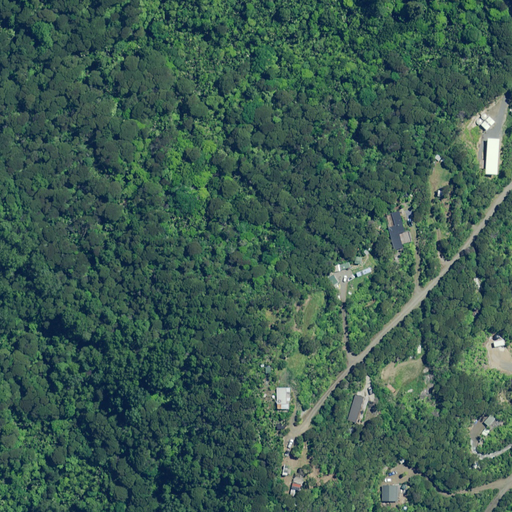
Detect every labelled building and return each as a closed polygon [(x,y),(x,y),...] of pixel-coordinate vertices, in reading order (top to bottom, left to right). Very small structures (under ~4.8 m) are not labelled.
[(404,232),(400,213),(392,214),(394,226),(388,227),(393,249),(403,247),(399,233),(404,232)] [(338,265),(340,271),(351,267),(349,261),(338,265)] [(338,283),(334,275),(328,277),(333,286),(338,283)] [(289,412),(290,388),(276,388),(276,412),(289,412)] [(370,399),(355,394),(347,422),(362,426),(370,399)] [(483,422),(491,430),(503,423),(494,415),(483,422)] [(485,437),(489,431),(484,428),(480,433),(485,437)] [(397,485),(382,485),(382,501),(397,501),(397,485)]
